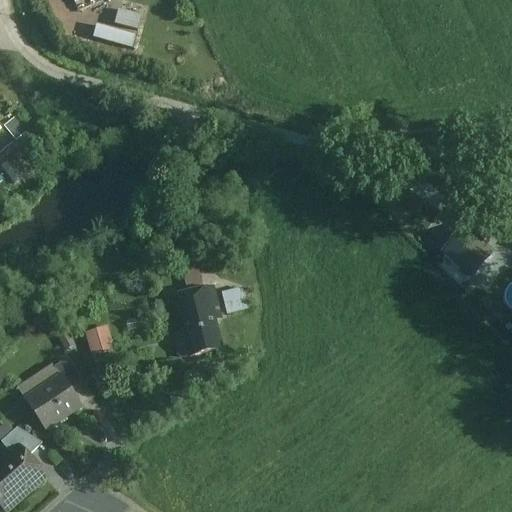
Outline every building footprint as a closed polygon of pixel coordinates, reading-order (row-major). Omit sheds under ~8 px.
[(104,24),(100,39),(140,49),(149,15),(125,9),(120,28),(104,24)] [(0,129),(0,151),(3,156),(32,134),(18,116),(0,129)] [(464,230),(439,257),(467,282),(491,255),(464,230)] [(231,315),(253,309),(247,287),(225,293),(231,315)] [(215,290),(170,300),(177,331),(184,330),(191,359),(226,351),(219,322),(223,321),(215,290)] [(112,326),(89,334),(100,368),(124,360),(112,326)] [(63,376),(27,400),(49,433),(85,409),(63,376)] [(13,511),(50,480),(21,447),(0,465),(0,504),(6,511),(13,511)]
